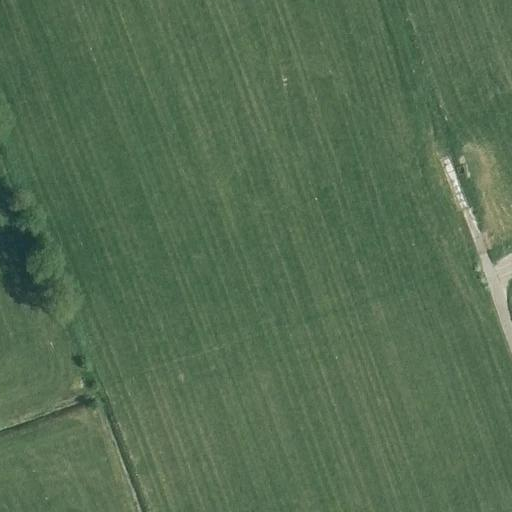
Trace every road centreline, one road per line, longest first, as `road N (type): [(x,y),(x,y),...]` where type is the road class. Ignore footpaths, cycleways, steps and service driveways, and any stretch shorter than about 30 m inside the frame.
road 1 (track): [(511,343),(444,151)]
road 2 (track): [(391,0),(444,151)]
